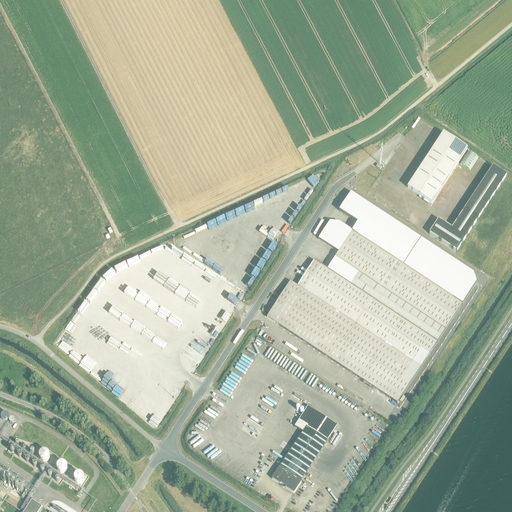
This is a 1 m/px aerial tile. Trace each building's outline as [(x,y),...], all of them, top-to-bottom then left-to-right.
[(467,149),(443,134),(407,188),(431,204),(467,149)] [(468,151),(461,165),(472,170),(479,156),(468,151)] [(452,229),(438,220),(429,234),(456,252),(507,176),(493,166),(452,229)] [(267,317),(267,318),(268,318),(397,403),(420,368),(437,342),(456,314),(476,282),(473,274),(351,194),(339,212),(357,224),(352,231),(339,223),(330,222),(318,239),(338,252),(335,258),(327,270),(314,261),(313,261),(320,266),(314,275),(304,291),(290,282),(276,304),(272,310),(267,317)] [(151,255),(174,246),(173,241),(160,246),(161,248),(150,252),(151,255)] [(195,252),(191,259),(202,265),(206,258),(195,252)] [(137,258),(126,262),(128,267),(139,263),(137,258)] [(115,273),(127,268),(124,263),(113,268),(115,273)] [(182,266),(177,274),(197,287),(208,271),(202,267),(196,275),(182,266)] [(95,289),(98,292),(105,282),(101,279),(95,289)] [(165,299),(150,319),(155,322),(169,302),(165,299)] [(223,327),(227,319),(220,314),(215,322),(223,327)] [(107,325),(113,330),(116,326),(109,321),(107,325)] [(110,336),(113,332),(105,327),(102,331),(110,336)] [(255,343),(263,346),(265,341),(257,338),(255,343)] [(156,399),(168,408),(175,399),(166,392),(161,398),(158,396),(156,399)] [(272,478),(272,479),(293,493),(294,493),(301,483),(301,482),(301,481),(304,476),(327,441),(337,426),(308,406),(294,427),(303,432),(280,467),(280,468),(279,468),(278,468),(273,476),(272,478)] [(41,449),(41,454),(42,454),(42,460),(51,460),(51,454),(52,454),(52,450),(41,449)] [(66,460),(57,465),(61,474),(71,470),(66,460)] [(81,472),(75,478),(82,485),(88,478),(81,472)]
